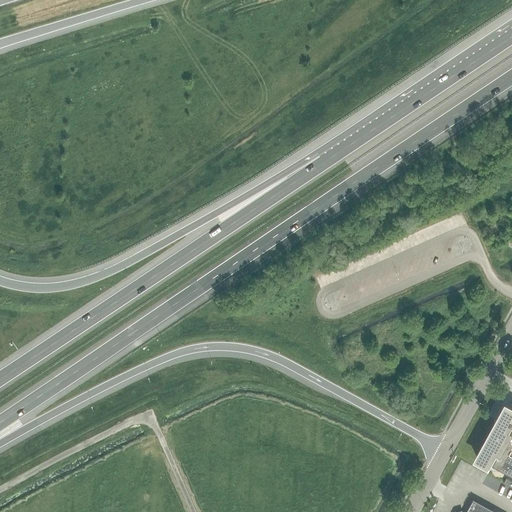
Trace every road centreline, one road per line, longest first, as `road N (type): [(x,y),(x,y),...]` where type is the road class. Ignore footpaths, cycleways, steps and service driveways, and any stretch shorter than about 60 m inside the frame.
road 1 (motorway): [(0,423),(511,77)]
road 2 (motorway): [(0,443),(171,355),(221,347),(273,358),(444,450)]
road 3 (motorway): [(326,161),(0,379)]
road 4 (motorway): [(326,161),(265,185),(105,274),(61,287),(0,281)]
road 5 (unclassified): [(0,491),(139,418),(156,427),(193,511)]
road 6 (motorway): [(511,36),(326,161)]
road 7 (motorway): [(0,44),(151,0)]
road 8 (primary): [(444,450),(511,331)]
